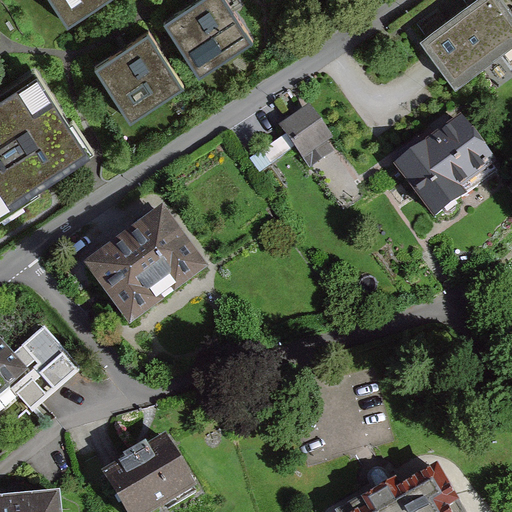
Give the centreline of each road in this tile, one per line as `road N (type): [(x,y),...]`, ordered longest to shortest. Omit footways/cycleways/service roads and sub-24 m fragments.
road 1 (residential): [(511,385),(471,323),(428,311),(151,396),(132,385),(19,257)]
road 2 (residential): [(19,257),(399,0)]
